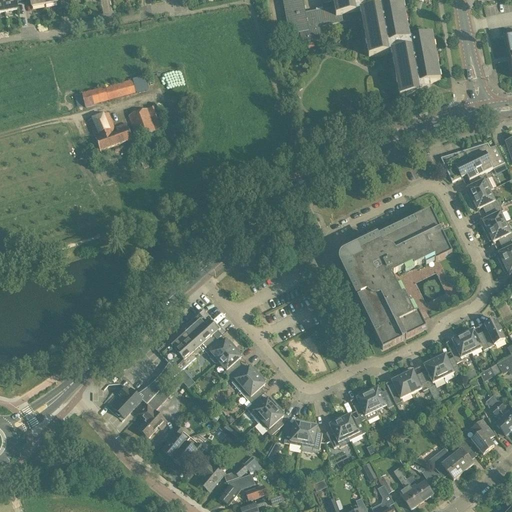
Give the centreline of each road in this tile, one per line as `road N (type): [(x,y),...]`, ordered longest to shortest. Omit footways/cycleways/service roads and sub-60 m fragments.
road 1 (residential): [(232,312),(300,278),(324,256),(328,230),(423,185),(444,193),(485,277),(477,304),(431,338),(315,389),(303,388),(255,338)]
road 2 (secondary): [(198,272),(328,172),(389,142),(481,113)]
road 3 (residential): [(0,41),(180,10)]
road 4 (secondary): [(66,390),(198,272)]
road 5 (residential): [(75,399),(124,457),(188,511)]
